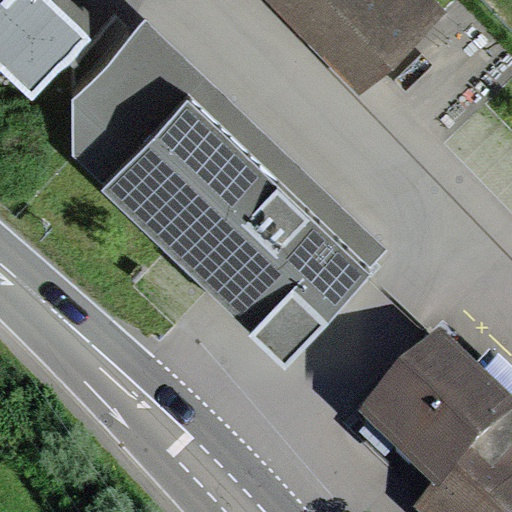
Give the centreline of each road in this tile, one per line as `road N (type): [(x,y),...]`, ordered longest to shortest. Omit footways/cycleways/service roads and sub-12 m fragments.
road 1 (unknown): [(399,511),(341,441),(332,388),(356,327),(416,222),(401,185),(169,0)]
road 2 (primary): [(0,271),(139,398),(245,511)]
